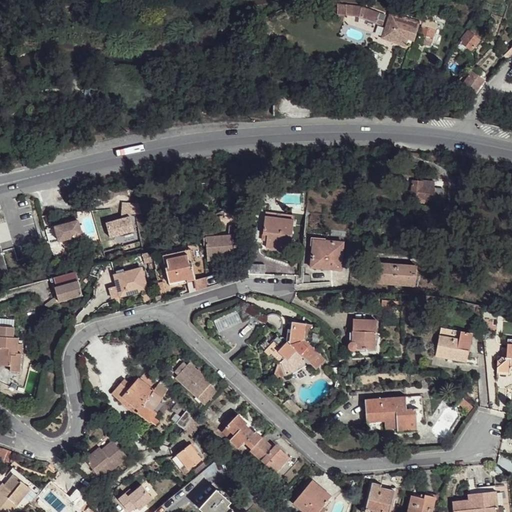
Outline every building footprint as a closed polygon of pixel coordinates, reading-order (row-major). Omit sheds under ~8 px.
[(383,21),(385,14),(361,6),(345,5),(344,15),(358,17),(375,22),(376,18),(383,21)] [(416,28),(419,22),(391,13),(384,36),(406,43),(408,36),(414,38),(418,29),(416,28)] [(424,19),(419,34),(432,38),(437,24),(424,19)] [(468,32),(461,41),(470,50),(483,36),(472,27),(468,32)] [(419,34),(416,41),(428,45),(432,38),(419,34)] [(511,46),(502,56),(508,60),(511,55),(511,46)] [(466,78),(460,85),(474,95),(485,80),(472,71),(466,78)] [(461,76),(457,80),(460,85),(466,78),(461,76)] [(402,158),(395,157),(392,168),(400,169),(402,158)] [(423,182),(414,181),(412,197),(415,198),(426,199),(433,199),(434,187),(423,186),(423,182)] [(122,203),(121,218),(106,223),(110,237),(134,230),(129,214),(141,215),(138,204),(122,203)] [(295,213),(267,210),(266,215),(294,219),(295,213)] [(294,219),(266,215),(263,233),(268,233),(267,240),(266,246),(290,249),(294,219)] [(79,221),(46,230),(50,244),(83,235),(79,221)] [(214,230),(203,231),(204,245),(207,244),(207,260),(217,259),(217,256),(235,255),(235,247),(241,247),(240,222),(228,223),(228,234),(215,235),(214,230)] [(327,238),(313,236),(311,245),(314,245),(315,239),(327,240),(327,238)] [(327,240),(315,239),(314,245),(312,266),(341,269),(344,242),(327,240)] [(187,254),(167,258),(169,265),(165,267),(169,281),(185,278),(186,280),(195,278),(191,261),(189,261),(187,254)] [(416,264),(376,261),(374,282),(414,286),(416,264)] [(104,263),(95,266),(92,274),(98,277),(104,263)] [(236,278),(249,274),(250,263),(234,270),(236,278)] [(264,264),(250,263),(249,274),(264,274),(264,264)] [(142,269),(116,276),(118,287),(121,297),(147,290),(142,269)] [(77,271),(64,275),(66,285),(55,287),(59,302),(83,295),(77,271)] [(207,276),(195,278),(198,290),(207,287),(207,276)] [(265,318),(264,321),(274,323),(281,329),(289,332),(289,328),(291,328),(292,326),(284,324),(284,321),(283,317),(278,313),(272,312),(267,315),(265,318)] [(213,319),(216,330),(240,324),(238,313),(213,319)] [(376,321),(354,320),(353,343),(352,344),(351,345),(351,347),(353,349),(374,349),(374,334),(376,333),(376,321)] [(313,326),(293,321),(292,326),(291,328),(289,328),(289,332),(287,336),(284,340),(278,335),(274,339),(275,340),(271,343),(266,339),(261,344),(266,349),(265,350),(271,356),(271,355),(281,364),(284,364),(287,374),(295,372),(297,370),(300,368),(304,366),(310,366),(312,363),(317,369),(322,363),(323,365),(327,360),(307,340),(304,338),(304,335),(306,331),(313,326)] [(463,328),(444,324),(442,332),(461,336),(463,328)] [(17,328),(0,326),(0,348),(2,348),(0,364),(23,366),(23,355),(20,354),(21,338),(16,338),(17,328)] [(463,328),(461,336),(442,332),(437,351),(449,355),(450,351),(468,355),(474,331),(463,328)] [(0,348),(0,366),(13,368),(13,372),(22,373),(23,366),(0,364),(2,348),(0,348)] [(212,383),(190,363),(187,366),(179,375),(177,377),(206,405),(218,392),(210,385),(212,383)] [(184,364),(176,372),(179,375),(187,366),(184,364)] [(155,389),(141,377),(133,386),(125,379),(113,393),(124,403),(128,399),(141,410),(154,390),(155,389)] [(168,390),(160,383),(155,389),(154,390),(162,398),(168,390)] [(162,398),(154,390),(141,410),(139,413),(150,421),(154,417),(155,414),(152,410),(162,399),(162,398)] [(406,397),(365,400),(367,421),(397,419),(398,429),(418,428),(417,408),(408,408),(406,397)] [(472,406),(462,397),(458,401),(468,410),(472,406)] [(141,410),(128,399),(124,403),(137,415),(139,413),(141,410)] [(247,424),(238,416),(227,427),(235,435),(231,440),(240,447),(246,442),(253,448),(263,438),(256,432),(255,434),(245,426),(247,424)] [(159,422),(154,417),(150,421),(153,425),(155,426),(159,422)] [(278,452),(263,438),(253,448),(251,450),(276,472),(290,456),(282,448),(278,452)] [(127,457),(113,440),(102,449),(100,447),(85,459),(101,477),(127,457)] [(188,443),(176,452),(188,466),(200,457),(188,443)] [(11,511),(34,486),(14,467),(0,482),(0,511),(1,511),(11,511)] [(325,490),(313,480),(309,484),(321,494),(325,490)] [(154,496),(143,484),(135,490),(127,491),(121,496),(130,508),(136,504),(140,508),(154,496)] [(332,496),(325,490),(321,494),(309,484),(294,503),(305,511),(322,511),(320,510),(324,505),(332,496)] [(390,511),(395,491),(371,486),(366,509),(381,511),(390,511)] [(230,502),(216,489),(198,508),(202,511),(246,511),(245,511),(235,511),(228,505),(230,502)] [(498,491),(479,493),(479,499),(472,500),(456,502),(456,511),(498,511),(498,508),(501,507),(498,491)] [(432,511),(436,498),(425,495),(424,498),(412,495),(409,511),(432,511)]
